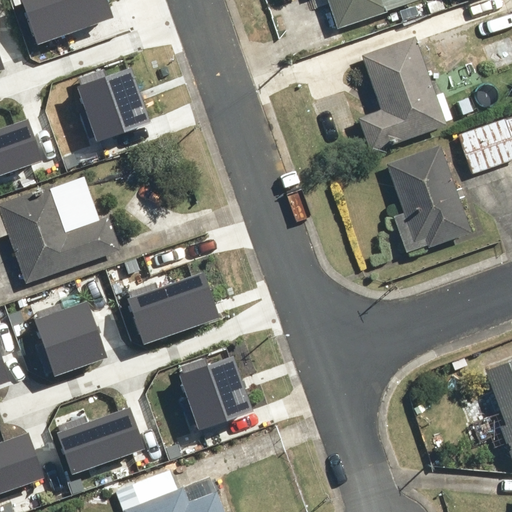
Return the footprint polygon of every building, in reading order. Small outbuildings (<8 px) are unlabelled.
[(22,0),(37,41),(115,14),(109,0),(22,0)] [(303,0),(304,1),(308,0),(321,0),(333,34),(416,6),(413,0),(303,0)] [(411,41),(357,58),(375,115),(356,121),(367,157),(451,130),(439,92),(428,95),(411,41)] [(80,85),(97,134),(149,117),(132,67),(80,85)] [(0,123),(0,171),(47,155),(32,112),(0,123)] [(511,162),(511,118),(505,121),(454,137),(466,176),(511,162)] [(464,237),(434,149),(381,167),(398,216),(388,220),(401,258),(464,237)] [(64,181),(2,203),(31,281),(126,246),(114,212),(80,225),(64,181)] [(0,235),(11,231),(1,205),(0,205),(0,235)] [(123,288),(138,331),(216,304),(201,260),(123,288)] [(37,320),(54,370),(106,352),(89,303),(37,320)] [(181,374),(198,424),(250,407),(233,357),(181,374)] [(511,360),(476,374),(491,415),(465,425),(473,446),(484,442),(487,451),(499,446),(509,472),(511,471),(511,360)] [(56,429),(71,472),(148,445),(133,402),(56,429)] [(0,493),(46,478),(30,432),(0,441),(0,493)] [(148,500),(127,509),(128,511),(230,511),(215,472),(182,486),(175,468),(141,483),(148,500)]
